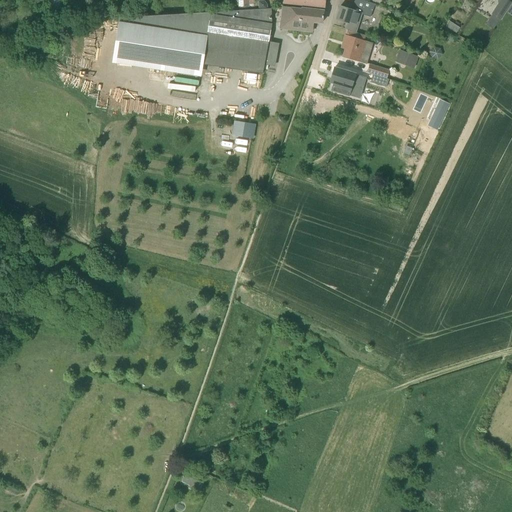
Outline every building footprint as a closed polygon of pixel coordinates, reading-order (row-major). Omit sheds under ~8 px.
[(48,0),(49,11),(62,10),(61,0),(48,0)] [(237,0),(238,9),(250,8),(250,0),(237,0)] [(370,17),(375,4),(363,0),(354,0),(352,9),(341,6),(336,19),(347,23),(345,29),(355,32),(362,14),(370,17)] [(500,0),(492,13),(502,19),(511,3),(507,0),(500,0)] [(322,23),(324,11),(282,6),(279,29),(313,33),(314,22),(322,23)] [(271,63),(275,60),(278,48),(268,46),(272,24),(271,8),(211,12),(116,23),(112,50),(263,73),(265,61),(271,63)] [(449,21),(446,26),(451,29),(455,24),(449,21)] [(364,61),(367,51),(363,50),(365,41),(346,36),(342,48),(346,49),(343,57),(359,61),(360,60),(364,61)] [(414,70),(418,59),(399,52),(395,63),(414,70)] [(387,79),(390,70),(370,64),(367,73),(374,75),(387,79)] [(363,90),(367,78),(335,68),(328,89),(349,95),(357,97),(360,89),(363,90)] [(389,79),(387,79),(374,75),(371,82),(387,87),(389,79)] [(170,86),(169,94),(196,97),(197,88),(170,86)] [(444,123),(450,110),(441,106),(436,120),(444,123)] [(252,138),(254,126),(249,126),(250,124),(240,122),(241,119),(232,118),(229,133),(233,134),(233,135),(252,138)] [(186,472),(182,480),(201,489),(205,481),(186,472)]
